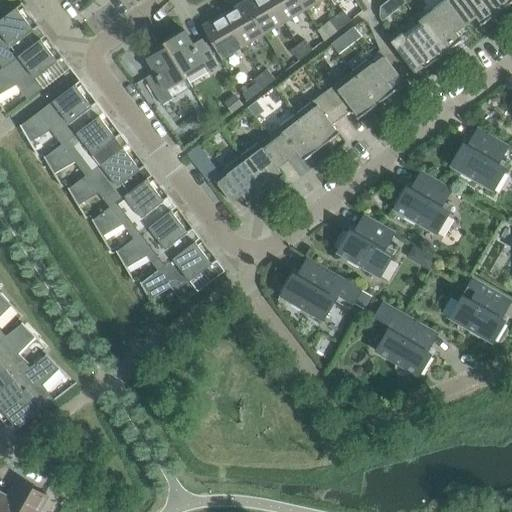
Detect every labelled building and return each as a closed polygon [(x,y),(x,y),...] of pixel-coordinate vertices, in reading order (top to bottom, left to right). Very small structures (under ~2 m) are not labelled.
[(245,0),(244,1),(263,34),(284,22),(271,0),(245,0)] [(271,0),(284,22),(305,10),(299,0),(271,0)] [(299,0),(305,10),(320,0),(299,0)] [(464,22),(446,0),(444,0),(418,20),(421,25),(422,25),(444,53),(461,39),(454,30),(464,22)] [(446,0),(464,22),(474,15),(481,24),(499,11),(490,0),(446,0)] [(511,0),(490,0),(499,11),(511,0)] [(244,1),(223,13),(242,46),(263,34),(244,1)] [(393,11),(386,2),(379,6),(379,15),(381,20),(393,11)] [(0,60),(4,66),(40,39),(41,40),(46,35),(38,24),(32,28),(16,7),(0,19),(0,60)] [(343,10),(336,15),(342,26),(350,20),(343,10)] [(221,59),(242,46),(223,13),(202,26),(221,59)] [(337,31),(342,26),(336,15),(329,21),(337,31)] [(391,42),(401,56),(415,74),(444,53),(422,25),(421,25),(404,38),(401,34),(391,42)] [(163,43),(165,47),(167,46),(185,77),(204,66),(207,72),(218,66),(202,39),(193,44),(185,30),(163,43)] [(342,35),(330,44),(338,54),(349,45),(342,35)] [(70,67),(62,55),(56,60),(41,40),(40,39),(4,66),(0,69),(0,93),(17,83),(29,99),(70,67)] [(297,45),(304,56),(312,50),(304,39),(297,45)] [(298,60),(304,56),(297,45),(291,50),(298,60)] [(154,72),(145,77),(161,104),(172,98),(166,88),(185,77),(167,46),(165,47),(146,58),(154,72)] [(379,50),(351,71),(376,104),(394,91),(387,81),(397,73),(379,50)] [(266,85),(274,79),(266,68),(259,74),(266,85)] [(358,118),(376,104),(351,71),(333,85),(344,99),(334,107),(341,116),(351,108),(358,118)] [(261,89),(266,85),(259,74),(253,79),(261,89)] [(52,128),(63,143),(99,116),(105,112),(96,101),(90,105),(74,84),(20,126),(29,142),(52,128)] [(222,103),(230,113),(242,103),(234,93),(222,103)] [(331,123),(341,116),(334,107),(324,114),(313,100),(296,113),(320,146),(338,133),(331,123)] [(261,108),(256,101),(248,108),(253,114),(261,108)] [(303,160),(320,146),(296,113),(268,134),(286,158),(295,150),(303,160)] [(63,143),(44,157),(53,173),(76,160),(87,174),(123,147),(123,148),(129,143),(120,132),(114,136),(99,116),(63,143)] [(467,146),(463,144),(461,147),(459,148),(457,150),(456,152),(455,154),(453,156),(453,158),(452,160),(452,163),(450,165),(462,172),(460,175),(470,181),(472,178),(493,190),(508,163),(500,159),(507,146),(477,128),(467,146)] [(268,134),(240,155),(265,188),(283,175),(276,165),(286,158),(268,134)] [(189,151),(186,154),(192,162),(195,166),(206,157),(197,145),(189,151)] [(111,206),(147,179),(153,175),(144,164),(138,168),(123,148),(123,147),(87,174),(68,189),(77,205),(100,191),(111,206)] [(247,202),(265,188),(240,155),(212,177),(230,200),(240,193),(247,202)] [(403,218),(407,220),(414,224),(415,221),(436,233),(451,207),(443,202),(451,189),(420,172),(410,189),(406,187),(404,190),(402,192),(400,193),(399,195),(398,197),(397,199),(396,201),(395,203),(395,206),(393,209),(405,215),(403,218)] [(124,223),(135,238),(171,210),(171,211),(177,206),(168,195),(162,199),(147,179),(111,206),(92,220),(101,236),(124,223)] [(148,254),(159,269),(195,242),(201,238),(192,227),(187,231),(171,211),(171,210),(135,238),(116,252),(125,268),(148,254)] [(357,267),(358,265),(379,277),(395,250),(386,245),(394,232),(364,215),(353,233),(349,230),(347,234),(345,235),(344,237),(342,238),(341,240),(340,242),(339,245),(338,247),(338,249),(337,252),(348,258),(346,261),(357,267)] [(225,270),(216,258),(210,262),(195,242),(159,269),(140,283),(149,299),(172,286),(183,301),(225,270)] [(436,258),(427,253),(421,264),(429,269),(436,258)] [(307,258),(303,264),(296,276),(292,273),(290,277),(288,278),(287,280),(285,282),(284,284),(283,286),(282,288),(282,290),(281,292),(280,295),(291,302),(289,304),(299,310),(300,310),(301,308),(322,320),(338,293),(329,288),(337,276),(307,258)] [(502,326),(503,323),(504,321),(500,318),(510,300),(472,278),(449,317),(470,330),(468,332),(479,338),(480,336),(492,342),(494,339),(495,337),(497,336),(499,334),(500,332),(501,330),(502,328),(502,326)] [(361,289),(353,303),(364,309),(372,296),(361,289)] [(0,339),(4,337),(0,332),(0,315),(11,304),(0,292),(0,339)] [(373,297),(367,306),(375,311),(381,302),(373,297)] [(387,330),(375,351),(396,363),(394,366),(395,370),(397,373),(400,375),(404,376),(408,374),(411,371),(418,375),(420,372),(421,371),(423,369),(425,367),(426,366),(427,364),(428,362),(428,359),(428,357),(430,354),(426,351),(436,334),(383,302),(371,321),(387,330)] [(4,337),(0,339),(0,390),(28,368),(17,354),(35,336),(22,322),(4,337)] [(46,354),(28,368),(0,390),(0,406),(8,417),(2,421),(11,433),(52,401),(41,386),(59,367),(46,354)] [(0,494),(0,511),(36,511),(46,495),(23,483),(15,496),(9,498),(8,499),(0,494)]
